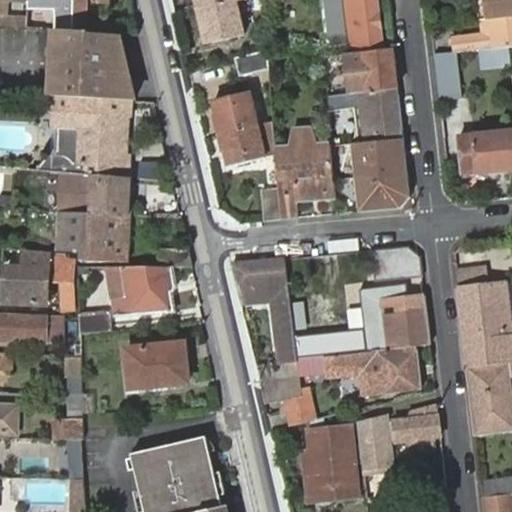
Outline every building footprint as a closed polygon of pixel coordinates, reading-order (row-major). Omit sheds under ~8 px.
[(0,0),(0,30),(27,32),(27,20),(6,19),(7,0),(0,0)] [(74,0),(27,0),(27,20),(27,32),(38,32),(39,7),(64,6),(64,32),(73,33),(74,0)] [(86,33),(86,0),(74,0),(73,33),(86,33)] [(198,0),(201,9),(238,0),(198,0)] [(238,0),(201,9),(209,44),(247,34),(238,0)] [(384,45),(379,0),(323,0),(329,48),(341,50),(384,45)] [(511,0),(508,1),(508,0),(480,0),(482,18),(485,17),(511,14),(511,0)] [(454,33),(456,52),(511,47),(511,14),(485,17),(487,36),(482,36),(482,34),(474,31),(454,33)] [(49,98),(135,101),(132,88),(118,33),(86,33),(73,33),(64,32),(51,32),(50,83),(49,98)] [(332,85),(328,89),(328,96),(399,88),(394,48),(347,53),(335,55),(338,85),(332,85)] [(269,49),(236,58),(241,77),(270,69),(269,49)] [(456,52),(436,54),(441,99),(462,98),(456,52)] [(367,143),(404,138),(399,88),(328,96),(329,111),(362,108),(367,143)] [(214,99),(222,132),(258,124),(250,91),(214,99)] [(97,176),(129,179),(130,161),(123,159),(126,115),(102,114),(101,123),(86,122),(86,113),(53,111),(51,131),(58,130),(56,157),(39,158),(38,172),(57,174),(88,176),(88,165),(97,166),(97,176)] [(101,123),(102,114),(86,113),(86,122),(101,123)] [(258,124),(222,132),(230,168),(266,158),(258,124)] [(465,174),(511,169),(511,132),(462,136),(465,174)] [(331,147),(337,199),(359,197),(361,212),(402,208),(411,197),(404,138),(367,143),(331,147)] [(331,143),(277,147),(280,190),(282,219),(300,218),(297,200),(337,199),(331,147),(331,143)] [(72,212),(131,216),(133,179),(129,179),(97,176),(88,176),(57,174),(57,185),(67,186),(67,188),(74,189),(72,212)] [(263,191),(265,221),(282,219),(280,190),(263,191)] [(128,264),(131,216),(72,212),(70,242),(70,254),(81,254),(81,260),(128,264)] [(25,246),(25,250),(55,253),(56,241),(33,239),(33,246),(25,246)] [(60,254),(70,254),(70,242),(56,241),(55,253),(60,254)] [(409,249),(373,251),(375,280),(424,276),(422,257),(409,249)] [(173,268),(192,268),(188,251),(157,251),(157,268),(173,268)] [(47,306),(46,253),(23,253),(22,268),(3,267),(2,304),(47,306)] [(234,262),(242,300),(253,299),(253,304),(271,302),(276,349),(287,347),(296,347),(295,337),(286,258),(234,262)] [(176,290),(173,268),(157,268),(112,268),(118,300),(113,301),(116,319),(176,314),(172,291),(176,290)] [(468,368),(511,363),(511,345),(506,286),(488,287),(486,268),(457,271),(459,290),(468,368)] [(59,284),(62,315),(74,315),(72,283),(59,284)] [(367,330),(369,351),(417,346),(431,344),(425,295),(408,297),(406,285),(362,290),(367,330)] [(79,335),(110,332),(107,313),(78,315),(79,335)] [(0,342),(46,343),(46,341),(64,341),(64,318),(0,316),(0,342)] [(367,330),(295,337),(297,359),(369,351),(367,330)] [(131,389),(189,383),(184,346),(126,351),(131,389)] [(369,351),(297,359),(298,372),(331,368),(360,365),(361,374),(363,396),(422,389),(417,346),(369,351)] [(287,347),(290,379),(297,378),(299,378),(298,372),(297,359),(296,347),(287,347)] [(0,371),(12,372),(12,356),(0,355),(0,371)] [(70,394),(78,394),(77,377),(77,357),(64,357),(64,377),(64,393),(70,394)] [(506,380),(511,378),(511,363),(468,368),(476,435),(511,429),(511,408),(510,409),(506,380)] [(360,365),(331,368),(332,377),(361,374),(360,365)] [(261,383),(265,401),(287,398),(299,396),(297,378),(290,379),(261,383)] [(84,441),(83,413),(82,394),(78,394),(70,394),(70,419),(59,419),(60,440),(65,440),(84,441)] [(83,413),(93,412),(92,394),(82,394),(83,413)] [(303,408),(304,422),(314,420),(312,405),(310,405),(308,406),(306,394),(301,395),(303,408)] [(287,398),(290,425),(304,422),(303,408),(301,395),(299,396),(287,398)] [(442,437),(439,405),(408,412),(409,419),(395,421),(397,442),(442,437)] [(0,432),(17,433),(16,408),(0,407),(0,432)] [(386,417),(359,424),(364,467),(380,464),(379,455),(384,454),(386,474),(396,473),(393,443),(389,443),(386,417)] [(312,451),(307,452),(311,482),(357,478),(351,425),(309,430),(312,451)] [(224,511),(207,436),(133,454),(145,511),(224,511)] [(66,480),(85,480),(84,441),(65,440),(66,480)] [(311,482),(307,452),(304,452),(310,503),(314,502),(311,482)] [(511,477),(481,481),(483,498),(511,493),(511,477)] [(311,482),(314,502),(358,498),(357,478),(311,482)] [(511,511),(511,493),(483,498),(484,511),(494,511),(511,510),(510,511),(511,511)]
